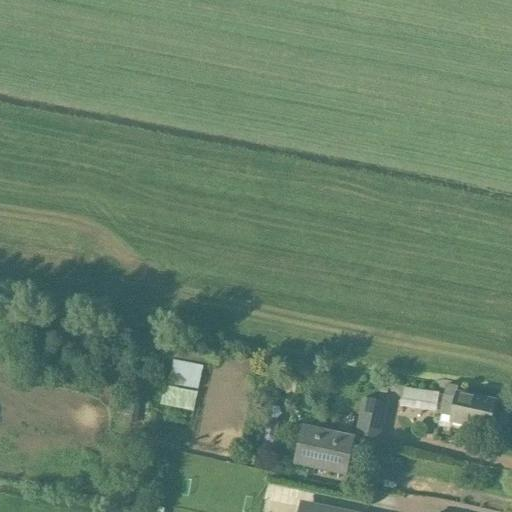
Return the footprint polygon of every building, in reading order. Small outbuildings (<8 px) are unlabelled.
[(173,362),(169,386),(198,391),(205,351),(176,345),(177,340),(138,333),(134,355),(173,362)] [(127,374),(119,423),(136,426),(144,377),(127,374)] [(403,388),(401,400),(432,405),(434,393),(403,388)] [(440,415),(452,417),(451,423),(490,431),(497,401),(457,393),(456,398),(445,396),(440,415)] [(389,404),(363,398),(355,436),(381,441),(389,404)] [(354,438),(304,427),(296,465),(346,476),(354,438)] [(347,511),(302,502),(299,511),(347,511)]
